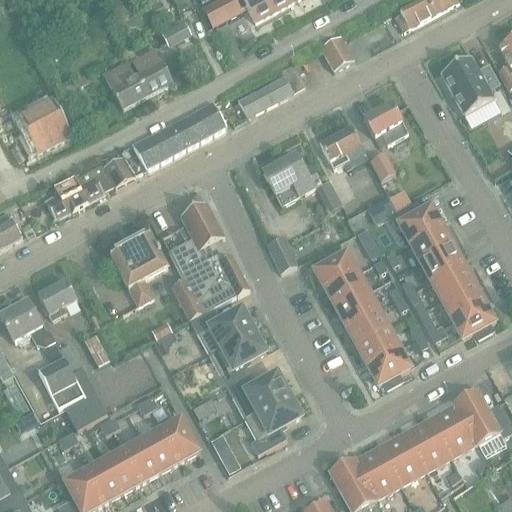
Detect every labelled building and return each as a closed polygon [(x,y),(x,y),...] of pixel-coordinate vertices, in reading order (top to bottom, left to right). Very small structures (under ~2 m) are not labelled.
[(171,0),(179,15),(192,9),(187,0),(171,0)] [(233,0),(230,0),(204,14),(213,32),(241,17),(240,14),(234,1),(233,0)] [(286,0),(236,0),(234,1),(240,14),(246,10),(255,27),(291,8),(286,0)] [(402,17),(395,20),(404,36),(459,7),(455,0),(426,0),(400,14),(402,17)] [(123,4),(111,11),(117,23),(130,16),(123,4)] [(320,50),(334,77),(353,67),(338,40),(320,50)] [(507,70),(496,76),(506,95),(511,91),(511,41),(508,44),(505,41),(499,45),(500,49),(496,51),(507,70)] [(140,77),(137,79),(147,99),(172,85),(154,52),(136,62),(132,54),(127,56),(131,64),(132,64),(140,77)] [(471,64),(441,80),(464,121),(494,105),(489,95),(499,90),(488,70),(478,76),(471,64)] [(147,99),(137,79),(135,80),(129,69),(127,65),(103,79),(112,92),(122,112),(147,99)] [(283,79),(267,88),(277,107),(294,97),(294,96),(305,90),(292,67),(280,73),(283,79)] [(76,84),(61,92),(67,103),(82,95),(76,84)] [(277,107),(267,88),(238,103),(248,122),(277,107)] [(500,92),(493,96),(501,109),(495,111),(506,130),(511,126),(511,109),(509,104),(507,105),(500,92)] [(132,149),(146,176),(226,134),(212,107),(132,149)] [(363,122),(374,142),(381,139),(387,149),(408,138),(391,107),(363,122)] [(39,159),(71,142),(70,140),(76,137),(72,129),(68,132),(55,108),(22,125),(30,141),(23,144),(30,159),(37,156),(39,159)] [(319,147),(333,173),(343,168),(346,175),(366,164),(363,157),(364,157),(350,130),(319,147)] [(58,198),(46,205),(55,222),(121,186),(120,183),(134,176),(121,153),(54,191),(58,198)] [(263,177),(275,199),(276,199),(282,210),(321,189),(312,171),(304,175),(296,159),(263,177)] [(370,167),(381,186),(395,178),(385,159),(370,167)] [(404,193),(389,202),(398,216),(413,208),(404,193)] [(389,202),(369,213),(378,227),(389,221),(396,233),(401,231),(410,248),(442,231),(431,212),(423,217),(417,206),(413,208),(398,216),(389,202)] [(191,245),(169,256),(185,285),(202,319),(236,301),(250,295),(232,261),(231,261),(222,245),(225,243),(207,209),(180,223),(191,245)] [(6,216),(0,219),(0,254),(22,243),(12,225),(12,226),(6,216)] [(25,220),(17,225),(25,240),(33,236),(25,220)] [(364,226),(352,233),(356,240),(358,239),(367,234),(368,234),(364,226)] [(442,231),(410,248),(421,268),(452,251),(442,231)] [(358,239),(363,250),(373,245),(367,234),(358,239)] [(110,261),(138,311),(153,303),(143,285),(167,272),(159,257),(161,256),(159,252),(157,253),(150,239),(110,261)] [(267,250),(281,279),(297,271),(283,243),(267,250)] [(324,271),(315,276),(326,295),(357,278),(341,248),(318,261),(324,271)] [(421,268),(431,287),(463,270),(452,251),(421,268)] [(388,262),(393,272),(400,269),(394,258),(388,262)] [(374,269),(379,280),(387,275),(382,265),(374,269)] [(431,287),(442,306),(473,289),(463,270),(431,287)] [(326,295),(336,315),(368,297),(357,278),(326,295)] [(37,299),(50,325),(67,317),(64,311),(76,305),(65,284),(39,298),(37,299)] [(185,285),(173,292),(190,325),(202,319),(185,285)] [(402,289),(408,300),(416,296),(410,285),(402,289)] [(442,306),(452,325),(484,308),(473,289),(442,306)] [(389,297),(395,307),(402,303),(397,293),(389,297)] [(416,296),(408,300),(413,310),(422,306),(416,296)] [(336,315),(347,333),(378,316),(368,297),(336,315)] [(402,303),(395,307),(400,317),(408,313),(402,303)] [(29,338),(36,350),(46,352),(55,346),(50,337),(48,335),(45,337),(42,331),(27,305),(0,318),(0,322),(13,347),(29,338)] [(484,308),(452,325),(463,345),(475,338),(478,344),(492,336),(489,330),(494,327),(484,308)] [(254,336),(242,314),(221,326),(215,314),(191,327),(209,360),(254,336)] [(347,333),(357,353),(389,335),(378,316),(347,333)] [(423,327),(429,338),(436,334),(431,323),(423,327)] [(410,335),(416,345),(423,341),(418,331),(410,335)] [(436,334),(429,338),(434,348),(442,344),(436,334)] [(357,353),(368,372),(400,354),(389,335),(357,353)] [(248,367),(266,358),(254,336),(209,360),(227,393),(254,378),(248,367)] [(96,339),(85,345),(98,371),(110,365),(96,339)] [(423,341),(416,345),(422,355),(428,351),(429,351),(423,341)] [(162,343),(154,347),(161,360),(169,356),(162,343)] [(70,349),(59,355),(63,363),(72,379),(80,396),(83,402),(85,404),(66,414),(77,436),(107,419),(70,349)] [(368,372),(378,391),(384,388),(387,394),(401,386),(398,380),(410,374),(400,354),(368,372)] [(0,385),(12,380),(0,358),(0,385)] [(72,379),(63,363),(52,368),(38,375),(58,414),(83,402),(80,396),(72,379)] [(277,379),(260,388),(254,378),(227,393),(245,425),(289,400),(277,379)] [(476,395),(453,408),(454,411),(474,446),(475,449),(479,447),(485,460),(506,449),(499,436),(510,430),(498,409),(487,415),(476,395)] [(251,448),(258,460),(287,445),(280,433),(301,422),(289,400),(245,425),(256,445),(251,448)] [(152,402),(145,406),(150,416),(157,412),(152,402)] [(145,406),(138,410),(143,420),(150,416),(145,406)] [(429,425),(449,460),(474,446),(454,411),(429,425)] [(33,416),(21,422),(27,433),(39,426),(33,416)] [(114,423),(107,427),(112,437),(119,434),(114,423)] [(181,425),(162,435),(179,467),(198,457),(181,425)] [(405,438),(424,474),(449,460),(429,425),(405,438)] [(107,427),(100,431),(105,441),(112,437),(107,427)] [(162,435),(142,446),(160,478),(179,467),(162,435)] [(72,438),(65,441),(70,452),(77,448),(72,438)] [(380,452),(399,487),(424,474),(405,438),(380,452)] [(65,441),(58,445),(63,456),(70,452),(65,441)] [(142,446),(123,456),(141,488),(160,478),(142,446)] [(355,466),(374,501),(399,487),(380,452),(355,466)] [(123,456),(104,467),(122,499),(141,488),(123,456)] [(231,456),(220,462),(229,479),(241,473),(231,456)] [(329,476),(349,511),(366,511),(376,507),(355,466),(353,463),(329,476)] [(475,472),(480,479),(490,472),(485,465),(475,472)] [(104,467),(85,477),(102,509),(122,499),(104,467)] [(0,476),(0,511),(11,511),(25,505),(7,473),(0,476)] [(96,511),(102,509),(85,477),(66,488),(79,511),(96,511)] [(448,483),(452,489),(462,483),(458,477),(448,483)] [(511,511),(511,501),(500,511),(511,511)]
